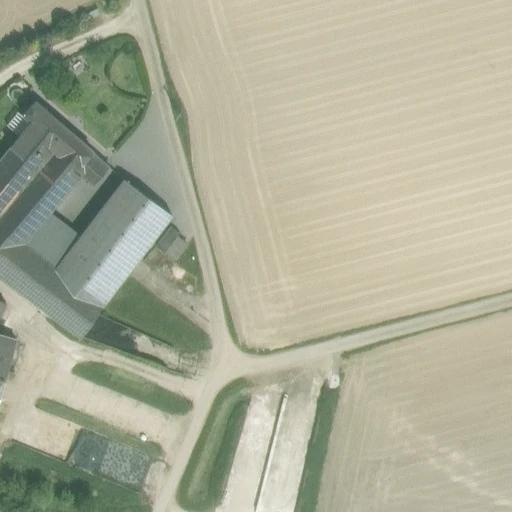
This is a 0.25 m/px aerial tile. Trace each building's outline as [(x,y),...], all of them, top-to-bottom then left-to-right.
[(92,150),(35,101),(23,115),(31,123),(20,137),(74,183),(81,175),(96,157),(92,150)] [(20,137),(31,123),(23,115),(18,112),(7,126),(20,137)] [(74,183),(20,137),(10,148),(66,194),(74,183)] [(48,215),(66,194),(10,148),(0,160),(0,224),(24,243),(48,215)] [(108,167),(96,157),(81,175),(92,184),(108,167)] [(62,272),(39,307),(80,338),(163,215),(123,180),(81,243),(62,272)] [(81,243),(48,215),(24,243),(62,272),(81,243)] [(0,276),(39,307),(62,272),(24,243),(0,224),(0,276)] [(179,231),(171,226),(157,246),(165,252),(175,237),(179,231)] [(189,246),(175,237),(165,252),(177,261),(189,246)] [(0,396),(15,340),(0,335),(0,317),(6,304),(0,300),(0,396)] [(276,423),(243,416),(226,502),(259,508),(276,423)]
